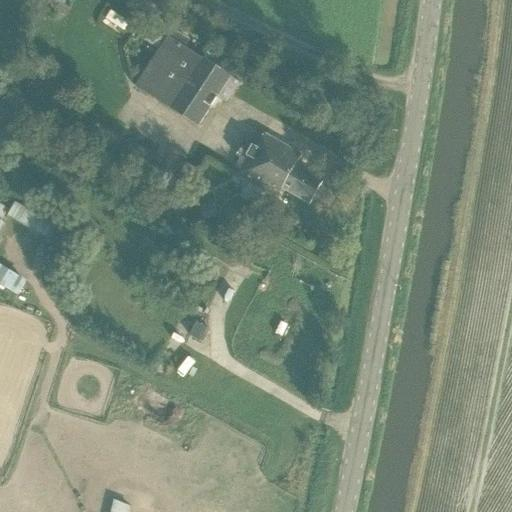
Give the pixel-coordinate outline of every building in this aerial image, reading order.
[(125,0),(115,16),(128,24),(142,0),(125,0)] [(232,78),(182,45),(187,37),(157,20),(150,33),(165,42),(135,87),(199,129),(232,78)] [(297,166),(302,157),(261,133),(236,176),(248,183),(267,194),(277,200),(282,190),(309,205),(323,182),(297,166)] [(162,170),(151,192),(162,198),(173,175),(162,170)] [(30,201),(23,215),(65,235),(72,221),(30,201)] [(9,210),(0,204),(0,222),(2,224),(9,210)] [(218,216),(215,204),(202,207),(205,219),(218,216)] [(186,240),(230,265),(236,255),(192,230),(186,240)] [(195,247),(182,272),(200,282),(213,257),(195,247)] [(217,261),(205,286),(226,296),(238,271),(217,261)] [(197,324),(190,336),(202,343),(209,330),(197,324)] [(129,499),(126,511),(144,511),(146,502),(129,499)]
